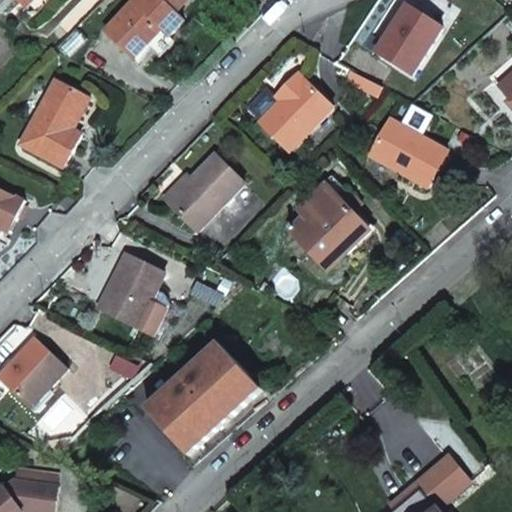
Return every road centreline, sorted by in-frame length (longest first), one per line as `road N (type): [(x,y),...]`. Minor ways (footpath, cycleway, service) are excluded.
road 1 (residential): [(511,209),(188,511)]
road 2 (residential): [(0,307),(210,88),(308,0)]
